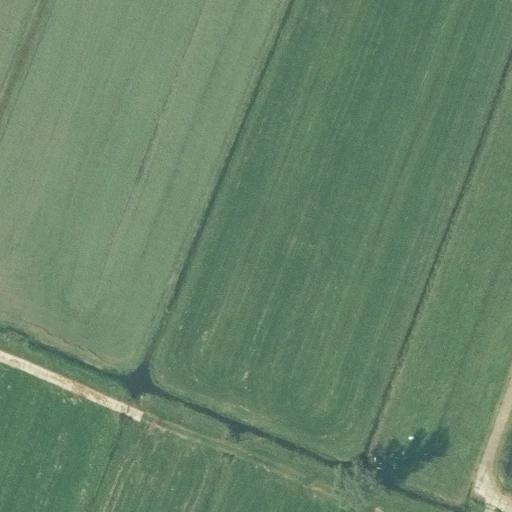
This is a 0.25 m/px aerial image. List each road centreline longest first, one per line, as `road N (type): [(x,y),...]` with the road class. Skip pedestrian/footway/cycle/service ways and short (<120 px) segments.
road 1 (track): [(375,506),(0,358)]
road 2 (track): [(511,399),(484,489),(511,502)]
